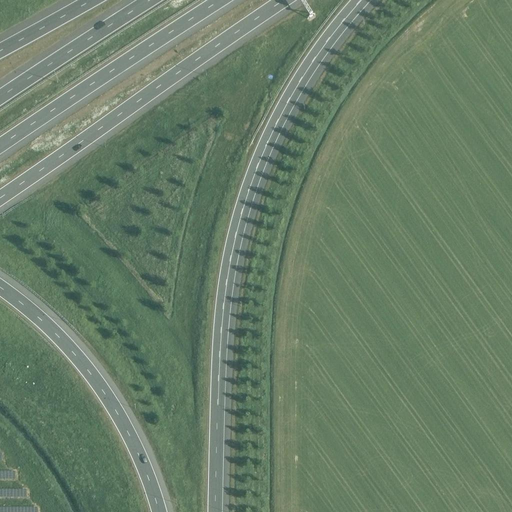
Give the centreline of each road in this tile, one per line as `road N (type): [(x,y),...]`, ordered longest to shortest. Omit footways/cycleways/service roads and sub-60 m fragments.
road 1 (motorway): [(214,511),(219,352),(240,216),(289,96),(360,0)]
road 2 (motorway): [(0,197),(284,0)]
road 3 (motorway): [(159,511),(135,447),(94,381),(0,288)]
road 4 (motorway): [(0,146),(221,0)]
road 5 (motorway): [(150,0),(0,97)]
